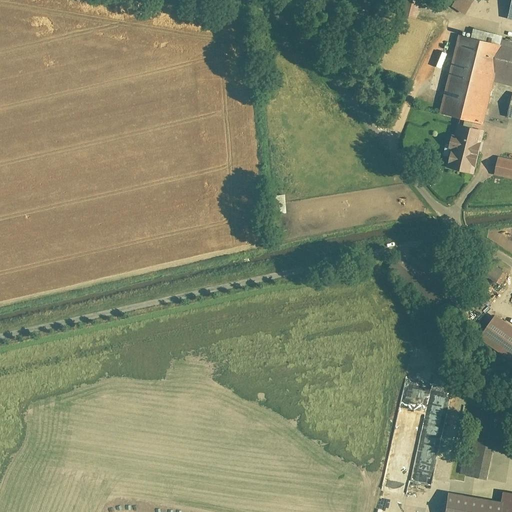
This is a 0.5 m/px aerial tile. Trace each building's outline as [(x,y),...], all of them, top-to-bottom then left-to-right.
[(417,0),(397,0),(394,12),(412,17),(417,0)] [(452,0),(450,3),(462,12),(471,0),(452,0)] [(501,36),(471,29),(469,38),(498,45),(499,40),(501,36)] [(469,38),(457,35),(439,113),(480,123),(490,81),(498,45),(469,38)] [(490,81),(511,86),(511,43),(499,40),(498,45),(490,81)] [(471,174),(481,131),(455,125),(452,138),(447,137),(444,147),(449,149),(448,154),(444,153),(442,163),(446,164),(445,168),(471,174)] [(511,160),(498,157),(495,174),(511,177),(511,160)] [(402,254),(392,266),(435,301),(445,289),(402,254)] [(511,362),(511,327),(493,314),(476,338),(511,363),(511,362)] [(410,383),(404,408),(428,413),(425,423),(437,426),(439,420),(443,421),(450,391),(410,383)] [(498,413),(477,409),(462,482),(484,486),(498,413)] [(511,511),(511,468),(507,467),(501,503),(499,511),(511,511)] [(499,511),(501,503),(445,494),(441,511),(499,511)]
